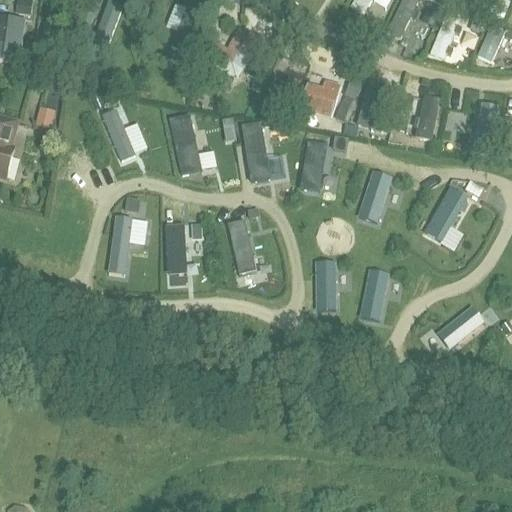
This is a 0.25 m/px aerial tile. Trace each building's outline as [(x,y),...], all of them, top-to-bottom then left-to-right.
[(123,4),(111,0),(107,0),(92,41),(107,46),(123,4)] [(354,0),(350,7),(363,15),(371,0),(354,0)] [(410,0),(405,0),(388,33),(401,40),(420,5),(410,0)] [(423,0),(445,10),(449,0),(423,0)] [(203,13),(188,7),(172,48),(187,54),(203,13)] [(26,21),(0,17),(0,46),(4,47),(2,63),(20,65),(26,21)] [(458,22),(445,17),(429,57),(443,62),(458,22)] [(504,31),(491,25),(476,60),(490,66),(504,31)] [(205,66),(236,83),(259,42),(240,31),(228,52),(217,45),(205,66)] [(194,40),(187,57),(198,61),(205,44),(194,40)] [(457,45),(456,58),(476,59),(477,47),(457,45)] [(331,121),(342,87),(326,82),(323,91),(308,86),(301,111),(331,121)] [(383,87),(369,84),(359,127),(373,131),(383,87)] [(439,99),(424,96),(415,136),(431,139),(439,99)] [(499,106),(481,104),(477,146),(494,148),(499,106)] [(44,107),(40,123),(54,126),(57,110),(44,107)] [(116,112),(102,117),(121,164),(135,158),(116,112)] [(191,116),(170,121),(183,177),(204,173),(191,116)] [(0,179),(7,182),(15,152),(10,150),(17,125),(0,120),(0,179)] [(259,122),(242,125),(252,184),(270,181),(259,122)] [(302,191),(320,194),(327,148),(309,145),(302,191)] [(392,178),(375,172),(359,220),(376,226),(392,178)] [(467,200),(451,191),(426,234),(442,243),(467,200)] [(132,219),(116,217),(109,275),(125,277),(132,219)] [(244,220),(228,223),(240,278),(256,274),(244,220)] [(315,267),(316,313),(335,312),(334,266),(315,267)] [(390,274),(370,270),(360,320),(380,324),(390,274)] [(485,322),(474,307),(438,334),(449,349),(485,322)]
